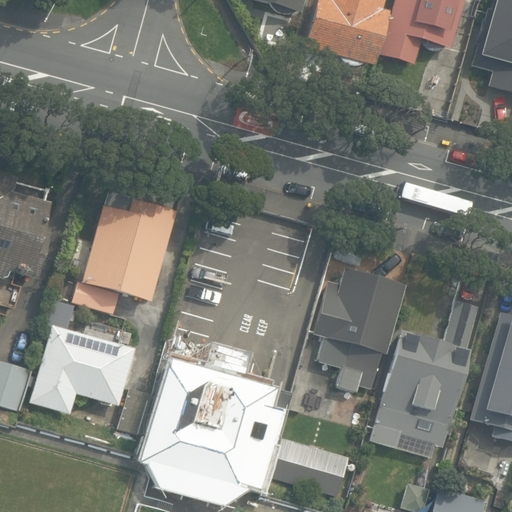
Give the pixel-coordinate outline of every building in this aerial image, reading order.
[(246,0),(299,14),(302,0),(246,0)] [(347,67),(353,68),(359,65),(361,63),(371,66),(386,13),(378,11),(380,0),(315,0),(302,47),(340,57),(342,63),(347,67)] [(392,0),(377,55),(412,65),(418,43),(421,43),(424,49),(429,52),(435,52),(441,49),(448,51),(461,0),(392,0)] [(511,0),(509,13),(491,9),(481,47),(511,54),(511,0)] [(501,65),(462,56),(447,119),(486,129),(501,65)] [(6,273),(34,280),(46,236),(39,234),(47,204),(9,194),(13,178),(0,174),(0,277),(4,279),(6,273)] [(121,296),(147,304),(173,214),(138,204),(139,201),(104,191),(71,307),(114,319),(121,296)] [(335,388),(354,393),(356,386),(368,390),(378,354),(383,355),(402,286),(341,269),(337,286),(325,283),(310,337),(322,340),(316,360),(341,367),(335,388)] [(368,442),(429,459),(433,446),(440,448),(443,435),(448,436),(453,418),(448,417),(467,351),(463,350),(475,308),(453,302),(441,345),(398,333),(368,442)] [(511,443),(511,318),(496,314),(465,422),(492,429),(490,437),(511,443)] [(28,403),(68,415),(73,395),(116,407),(133,349),(49,326),(28,403)] [(155,490),(219,507),(243,490),(254,492),(266,445),(256,442),(270,390),(162,362),(135,464),(143,466),(155,490)] [(0,405),(17,411),(28,371),(0,363),(0,405)] [(116,430),(136,436),(147,395),(128,390),(116,430)] [(358,446),(362,431),(349,428),(358,446)] [(267,478),(335,499),(347,460),(311,449),(313,441),(281,432),(267,478)] [(399,508),(414,511),(421,511),(427,490),(406,484),(399,508)] [(427,511),(478,511),(482,502),(435,488),(427,511)]
